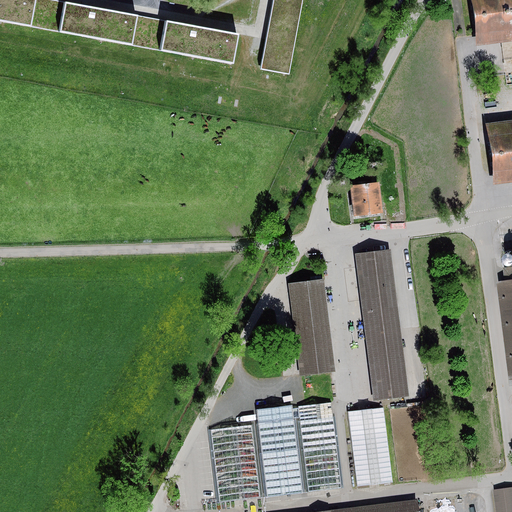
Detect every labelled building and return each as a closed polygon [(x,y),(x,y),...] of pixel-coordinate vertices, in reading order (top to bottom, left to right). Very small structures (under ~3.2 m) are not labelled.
[(0,0),(0,22),(230,64),(235,35),(38,0),(0,0)] [(269,0),(256,68),(285,74),(298,0),(269,0)] [(511,0),(475,0),(481,44),(511,40),(511,0)] [(511,122),(484,126),(491,186),(511,183),(511,122)] [(375,182),(344,185),(347,216),(378,213),(375,182)] [(397,250),(359,254),(374,398),(412,394),(397,250)] [(504,265),(505,266),(507,267),(509,267),(511,266),(511,265),(511,255),(510,254),(508,254),(506,254),(504,255),(503,257),(502,259),(502,261),(502,263),(504,265)] [(327,279),(291,283),(302,373),(338,369),(327,279)] [(511,280),(498,283),(511,383),(511,280)] [(333,402),(296,406),(296,409),(297,417),(305,491),(342,487),(333,402)] [(286,406),(250,410),(252,423),(258,423),(267,497),(297,493),(288,418),(297,417),(296,409),(286,410),(286,406)] [(382,409),(347,413),(356,486),(391,482),(382,409)] [(251,425),(209,430),(217,504),(259,499),(251,425)] [(511,511),(511,487),(493,491),(496,511),(511,511)] [(420,511),(418,498),(297,511),(420,511)]
